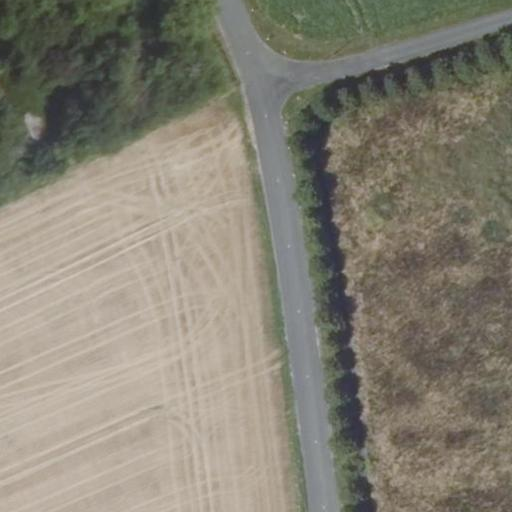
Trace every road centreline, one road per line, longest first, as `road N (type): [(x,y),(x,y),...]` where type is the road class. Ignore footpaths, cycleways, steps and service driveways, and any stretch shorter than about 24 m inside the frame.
road 1 (tertiary): [(223,0),(265,92),(324,511)]
road 2 (track): [(265,92),(511,19)]
